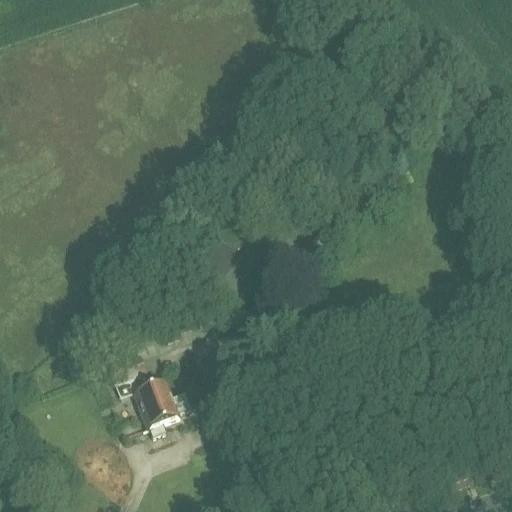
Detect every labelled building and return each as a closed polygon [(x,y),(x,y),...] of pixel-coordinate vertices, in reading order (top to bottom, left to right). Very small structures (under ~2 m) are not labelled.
[(271,194),(295,216),(309,201),(317,208),(324,200),(293,170),(294,169),(277,153),(268,162),(251,146),(235,163),(260,186),(264,181),(274,191),(271,194)] [(273,211),(261,224),(260,224),(247,214),(249,212),(234,199),(209,230),(223,242),(220,246),(230,254),(210,280),(231,298),(278,242),(278,241),(290,228),(273,211)] [(185,300),(210,322),(220,311),(214,306),(212,308),(192,292),(185,300)] [(224,321),(238,329),(244,319),(230,309),(224,321)] [(150,394),(148,391),(144,381),(146,380),(139,361),(107,374),(114,391),(127,386),(147,436),(149,435),(153,443),(166,438),(162,430),(179,423),(178,418),(189,413),(183,398),(171,403),(165,388),(150,394)] [(173,440),(144,450),(151,469),(180,459),(173,440)]
